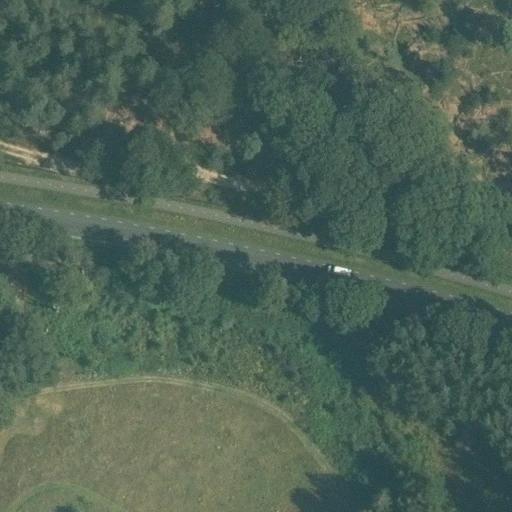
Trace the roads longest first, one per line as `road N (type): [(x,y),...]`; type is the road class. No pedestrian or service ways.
road 1 (track): [(511,243),(194,162),(159,126),(128,123),(78,157),(0,147)]
road 2 (primary): [(511,325),(214,252),(0,214)]
road 3 (track): [(354,511),(290,424),(232,393),(121,380),(0,400)]
